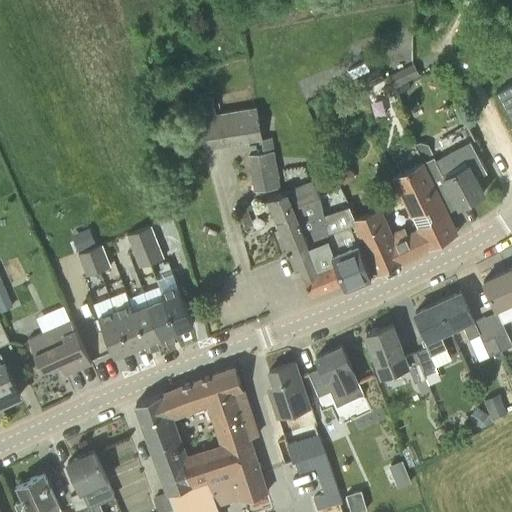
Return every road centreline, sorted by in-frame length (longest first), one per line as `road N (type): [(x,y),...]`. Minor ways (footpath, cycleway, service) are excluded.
road 1 (tertiary): [(0,449),(308,323),(511,217)]
road 2 (unclassified): [(511,156),(451,52)]
